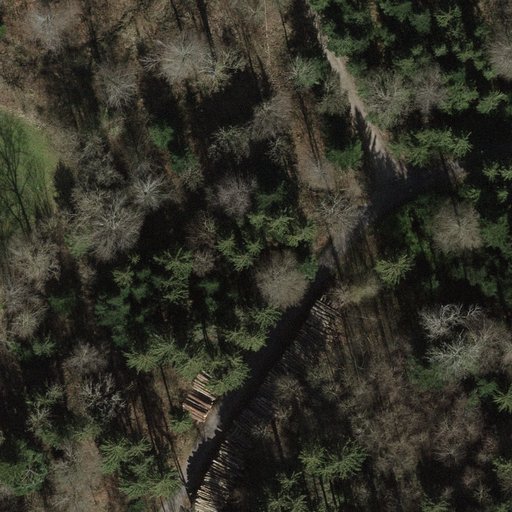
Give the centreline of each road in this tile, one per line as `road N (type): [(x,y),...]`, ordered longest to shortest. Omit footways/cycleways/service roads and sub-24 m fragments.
road 1 (track): [(511,150),(404,182),(364,214),(236,390),(172,511)]
road 2 (track): [(391,189),(306,0)]
road 3 (track): [(420,177),(511,265)]
